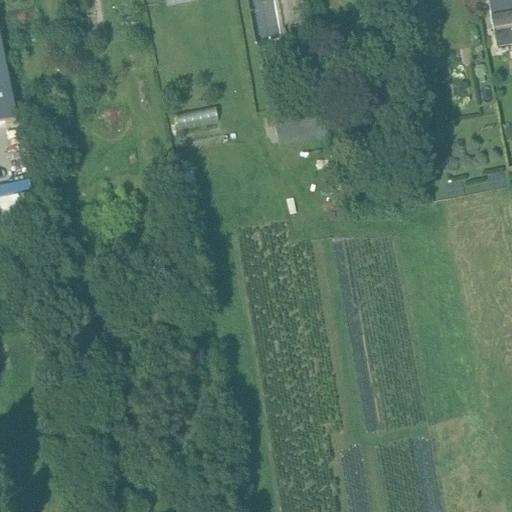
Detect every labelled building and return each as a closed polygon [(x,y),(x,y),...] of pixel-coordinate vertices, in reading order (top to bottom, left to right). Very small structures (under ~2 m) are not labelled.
[(164,0),(168,13),(191,8),(189,0),(164,0)] [(406,0),(413,40),(429,37),(422,0),(406,0)] [(511,0),(487,0),(497,53),(495,53),(496,55),(511,52),(511,0)] [(0,126),(18,122),(0,37),(0,126)] [(320,106),(273,114),(278,144),(325,136),(320,106)]
